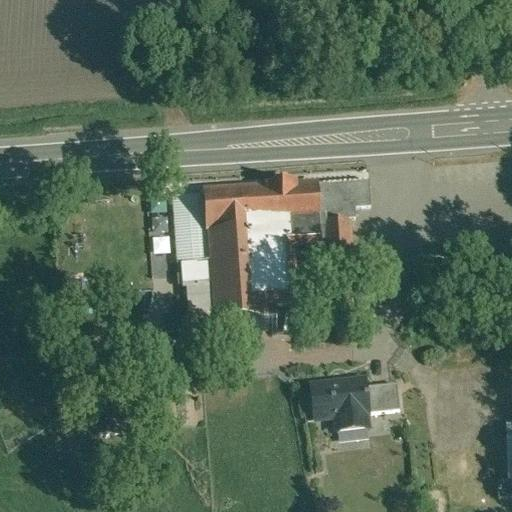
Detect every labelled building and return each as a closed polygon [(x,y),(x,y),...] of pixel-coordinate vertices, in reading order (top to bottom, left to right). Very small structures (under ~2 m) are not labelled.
[(295,187),(269,189),(269,190),(205,194),(208,236),(199,236),(194,242),(196,265),(183,266),(184,290),(189,290),(191,320),(185,328),(185,338),(192,344),(203,344),(210,336),(269,332),(268,308),(296,306),(292,250),(322,248),(319,217),(324,216),(325,223),(350,222),(356,221),(356,211),(371,210),(369,183),(295,188),(295,187)] [(147,199),(80,204),(85,271),(104,270),(106,298),(154,295),(153,279),(170,278),(169,266),(152,268),(147,199)] [(350,222),(325,223),(333,327),(358,325),(350,222)] [(307,320),(296,320),(296,351),(307,350),(307,320)] [(506,485),(511,485),(511,368),(491,369),(491,412),(505,411),(506,485)] [(171,383),(148,385),(151,432),(175,430),(171,383)] [(364,384),(313,390),(317,423),(348,419),(349,433),(368,431),(367,417),(368,417),(365,391),(364,384)] [(398,387),(365,391),(368,417),(400,413),(398,387)] [(120,393),(86,396),(87,414),(98,413),(100,436),(106,436),(106,439),(111,438),(111,436),(126,434),(124,410),(122,411),(120,393)]
